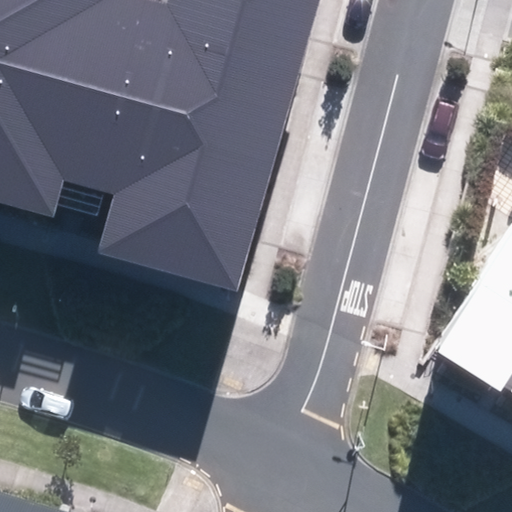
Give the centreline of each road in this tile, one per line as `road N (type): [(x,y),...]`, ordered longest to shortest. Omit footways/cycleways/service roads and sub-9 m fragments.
road 1 (residential): [(283,463),(329,336),(421,0)]
road 2 (residential): [(283,463),(118,395),(0,360)]
